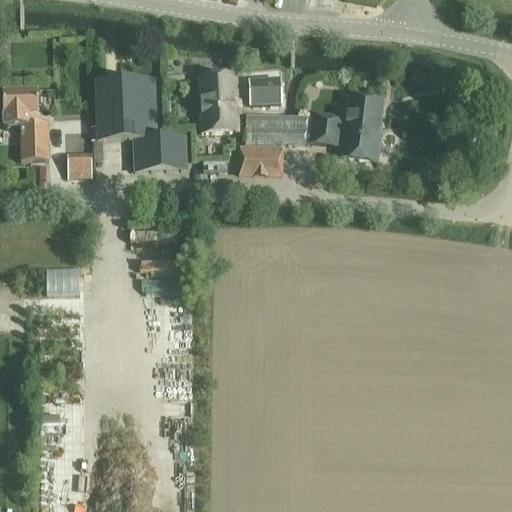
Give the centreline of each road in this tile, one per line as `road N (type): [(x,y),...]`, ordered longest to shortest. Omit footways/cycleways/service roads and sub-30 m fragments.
road 1 (residential): [(0,192),(504,216),(511,185)]
road 2 (unclassified): [(110,0),(405,34)]
